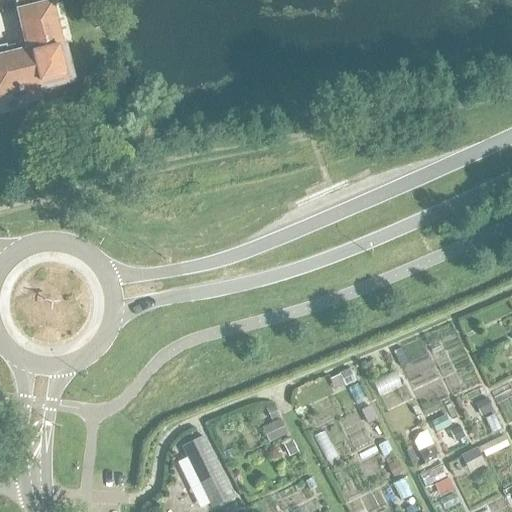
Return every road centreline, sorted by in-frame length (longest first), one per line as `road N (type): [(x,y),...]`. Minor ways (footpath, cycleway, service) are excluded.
road 1 (secondary): [(511,131),(234,255),(108,277)]
road 2 (secondary): [(114,310),(308,265),(511,169)]
road 3 (unknown): [(511,280),(275,389)]
road 4 (secondary): [(25,362),(21,449),(32,511)]
road 5 (secondary): [(50,511),(47,421),(59,367)]
